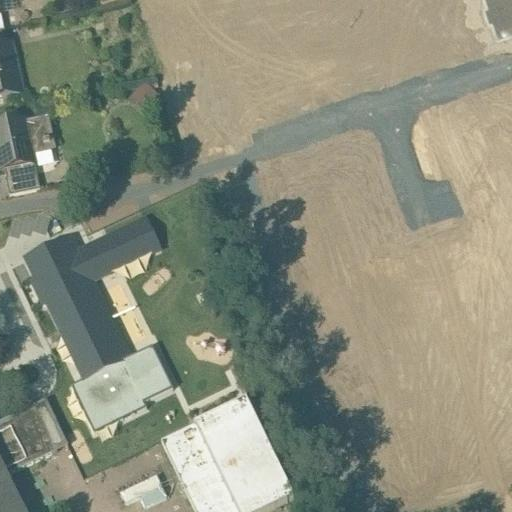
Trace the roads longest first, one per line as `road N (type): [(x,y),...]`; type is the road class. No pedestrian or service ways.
road 1 (residential): [(511,67),(387,106)]
road 2 (residential): [(387,106),(265,145)]
